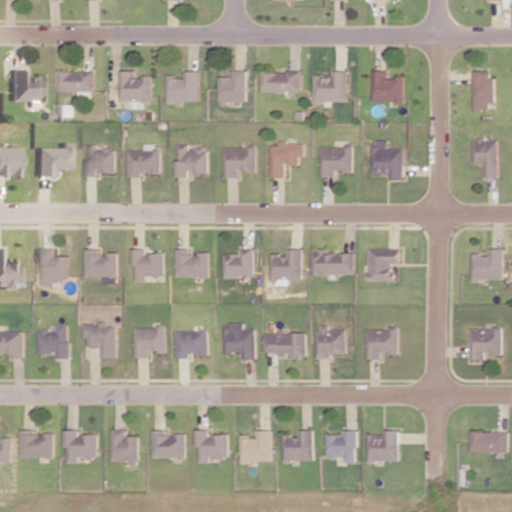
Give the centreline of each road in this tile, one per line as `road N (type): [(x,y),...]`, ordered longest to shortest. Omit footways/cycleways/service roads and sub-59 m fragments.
road 1 (residential): [(511,213),(0,215)]
road 2 (residential): [(0,391),(511,389)]
road 3 (residential): [(0,31),(511,31)]
road 4 (residential): [(437,0),(436,491)]
